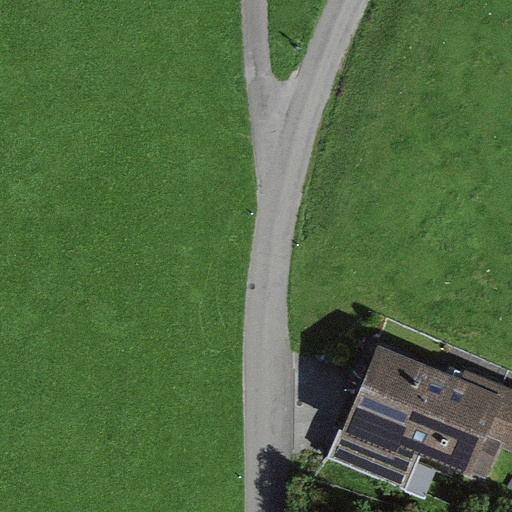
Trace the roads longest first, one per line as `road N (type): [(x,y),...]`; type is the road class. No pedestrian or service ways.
road 1 (unclassified): [(352,0),(291,156),(272,277),(268,511)]
road 2 (track): [(291,156),(261,83),(261,0)]
